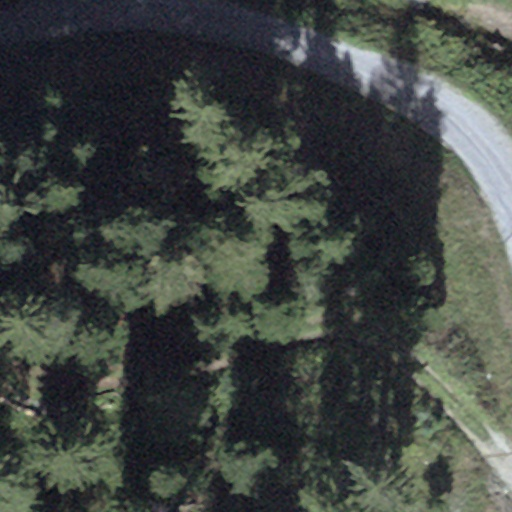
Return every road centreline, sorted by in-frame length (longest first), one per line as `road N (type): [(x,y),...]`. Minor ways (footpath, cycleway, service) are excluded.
road 1 (track): [(511,475),(375,340),(282,324),(82,404),(0,350)]
road 2 (track): [(0,44),(161,5),(445,104),(511,214)]
